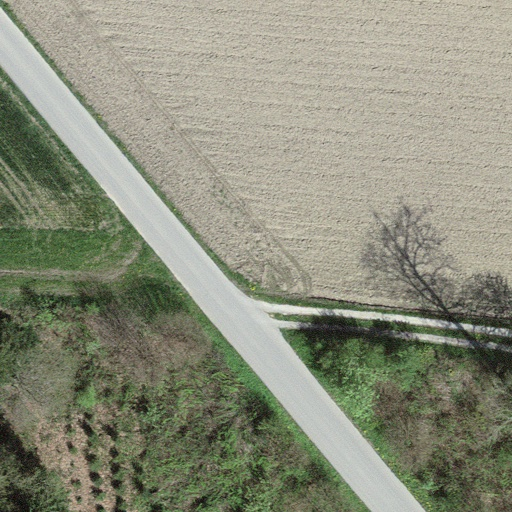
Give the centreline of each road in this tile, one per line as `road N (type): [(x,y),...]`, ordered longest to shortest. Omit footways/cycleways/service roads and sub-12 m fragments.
road 1 (residential): [(401,511),(0,37)]
road 2 (track): [(228,309),(511,341)]
